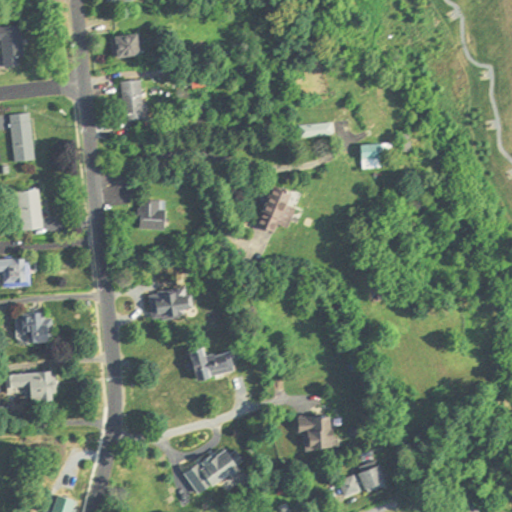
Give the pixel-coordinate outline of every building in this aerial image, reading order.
[(0,46),(6,46),(8,68),(28,67),(24,25),(0,27),(0,46)] [(115,37),(118,58),(148,55),(145,33),(115,37)] [(125,81),(128,123),(149,121),(146,80),(125,81)] [(12,116),(17,163),(39,161),(33,114),(12,116)] [(337,137),(337,125),(303,125),(303,137),(337,137)] [(364,160),(394,159),(394,144),(364,145),(364,160)] [(301,208),(294,205),(299,192),(278,184),(263,225),(280,232),(283,225),(293,229),(301,208)] [(24,231),(46,229),(43,190),(20,192),(24,231)] [(170,230),(170,200),(142,200),(142,230),(170,230)] [(7,287),(33,287),(33,257),(0,257),(0,274),(7,275),(7,287)] [(157,321),(198,313),(192,288),(152,296),(157,321)] [(20,313),(20,343),(55,343),(55,320),(48,320),(48,313),(20,313)] [(239,373),(235,351),(215,355),(213,347),(195,351),(201,380),(239,373)] [(30,400),(59,399),(57,372),(9,374),(10,390),(30,389),(30,400)] [(305,417),(307,452),(342,451),(341,416),(305,417)] [(200,496),(246,471),(234,448),(188,473),(200,496)] [(371,494),(393,485),(385,465),(343,482),(350,498),(370,490),(371,494)] [(75,511),(79,500),(61,496),(56,511),(75,511)]
